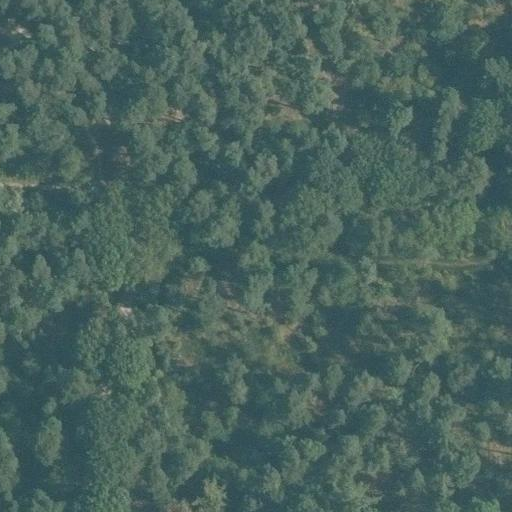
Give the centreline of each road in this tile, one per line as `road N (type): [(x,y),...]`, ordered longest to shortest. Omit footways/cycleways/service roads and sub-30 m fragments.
road 1 (track): [(0,180),(511,213)]
road 2 (unknown): [(0,223),(186,258),(149,387),(143,511)]
road 3 (track): [(127,192),(70,511)]
